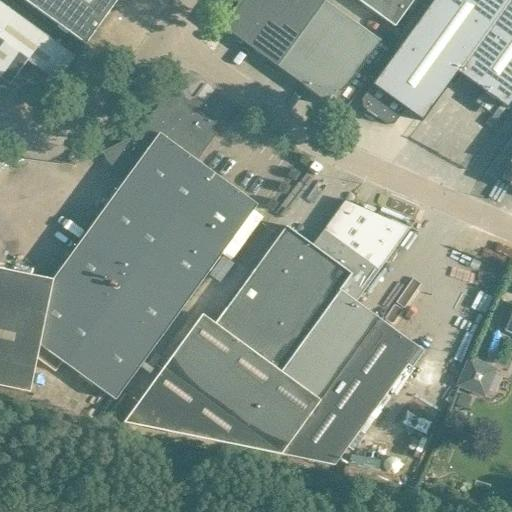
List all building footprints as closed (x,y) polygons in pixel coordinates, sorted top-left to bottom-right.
[(22,0),(85,45),(117,0),(22,0)] [(240,0),(221,27),(277,67),(324,2),(321,0),(240,0)] [(356,0),(394,27),(413,0),(356,0)] [(457,73),(509,0),(433,0),(373,84),(361,100),(363,108),(386,125),(394,124),(405,109),(422,122),(457,73)] [(511,102),(511,0),(509,0),(457,73),(507,109),(511,102)] [(324,2),(277,67),(332,107),(380,42),(324,2)] [(58,46),(0,3),(0,78),(9,86),(27,61),(56,82),(74,58),(58,46)] [(0,387),(29,394),(29,390),(34,366),(36,358),(56,372),(62,363),(115,401),(245,222),(257,206),(196,162),(221,127),(222,126),(201,111),(200,110),(192,104),(191,103),(174,91),(166,102),(165,104),(164,106),(162,108),(161,109),(159,111),(158,113),(157,114),(156,114),(155,116),(153,117),(152,119),(151,120),(150,120),(150,121),(149,122),(147,123),(147,124),(146,125),(144,126),(142,128),(141,129),(140,130),(139,131),(137,132),(135,133),(133,135),(132,136),(130,137),(128,138),(126,140),(124,141),(123,141),(122,142),(121,143),(120,143),(119,144),(117,145),(116,145),(115,146),(113,147),(112,147),(111,148),(110,148),(108,149),(106,150),(104,151),(102,152),(100,152),(99,153),(99,154),(102,153),(103,154),(103,155),(103,156),(104,156),(104,157),(104,158),(105,159),(105,160),(106,161),(107,162),(107,163),(108,163),(108,164),(109,165),(110,165),(110,166),(111,166),(111,167),(112,167),(112,168),(113,168),(114,169),(127,178),(52,280),(0,269),(0,387)] [(280,455),(333,466),(419,349),(356,302),(409,229),(344,201),(311,246),(286,227),(274,243),(215,325),(202,315),(123,424),(280,455)] [(469,358),(457,386),(484,397),(496,370),(469,358)] [(459,393),(455,404),(466,409),(470,398),(459,393)]
